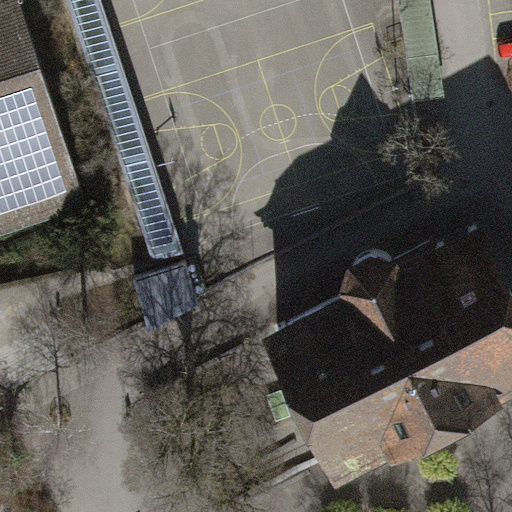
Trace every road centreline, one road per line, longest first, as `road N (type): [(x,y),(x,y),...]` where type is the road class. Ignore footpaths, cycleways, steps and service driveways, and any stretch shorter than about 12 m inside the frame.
road 1 (residential): [(511,152),(135,363),(95,476),(104,511)]
road 2 (residential): [(455,0),(511,119)]
